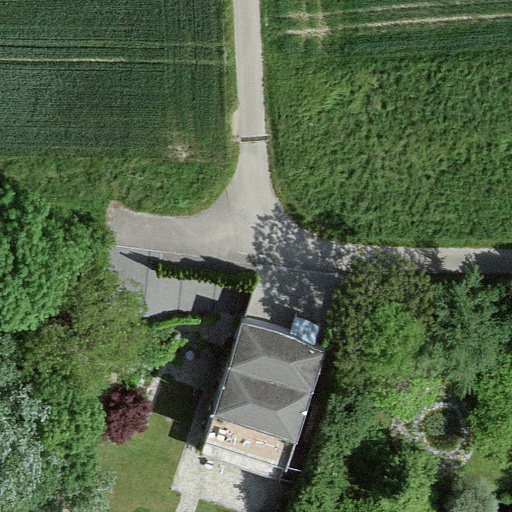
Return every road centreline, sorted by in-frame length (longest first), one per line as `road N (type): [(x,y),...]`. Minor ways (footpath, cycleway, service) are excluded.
road 1 (residential): [(511,261),(372,259),(129,218)]
road 2 (track): [(246,0),(257,239)]
